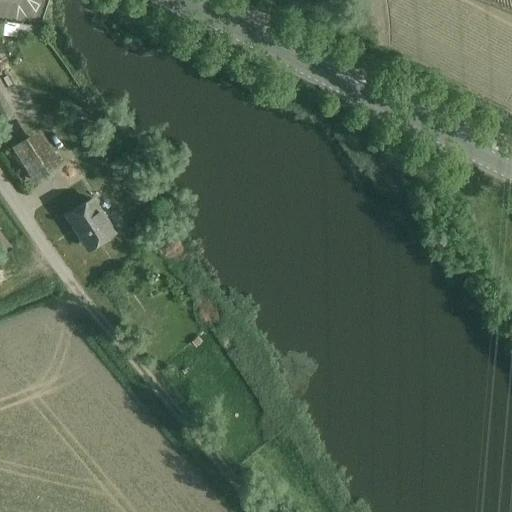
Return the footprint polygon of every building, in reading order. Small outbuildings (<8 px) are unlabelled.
[(56,32),(57,18),(19,16),(18,30),(56,32)] [(0,122),(8,118),(2,106),(0,107),(0,122)] [(69,120),(47,124),(51,149),(42,151),(45,167),(69,163),(66,146),(74,145),(69,120)] [(76,173),(81,182),(98,172),(93,163),(76,173)] [(92,199),(83,204),(67,215),(88,248),(113,232),(92,199)]
